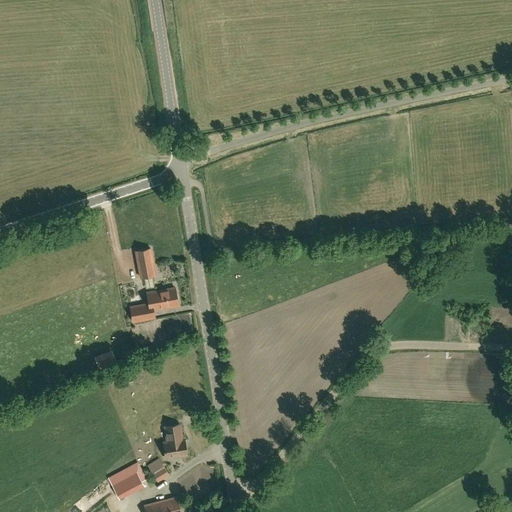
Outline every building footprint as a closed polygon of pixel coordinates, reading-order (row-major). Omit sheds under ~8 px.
[(140,277),(155,274),(150,247),(135,250),(140,277)] [(155,317),(154,309),(178,305),(175,287),(146,292),(148,303),(130,307),(133,321),(155,317)] [(100,370),(118,365),(114,349),(96,354),(100,370)] [(187,454),(184,438),(182,438),(180,423),(165,426),(167,441),(163,441),(166,458),(187,454)] [(147,465),(153,474),(164,468),(158,459),(147,465)] [(138,462),(109,475),(119,498),(149,485),(138,462)] [(145,511),(180,511),(177,497),(144,505),(145,511)]
